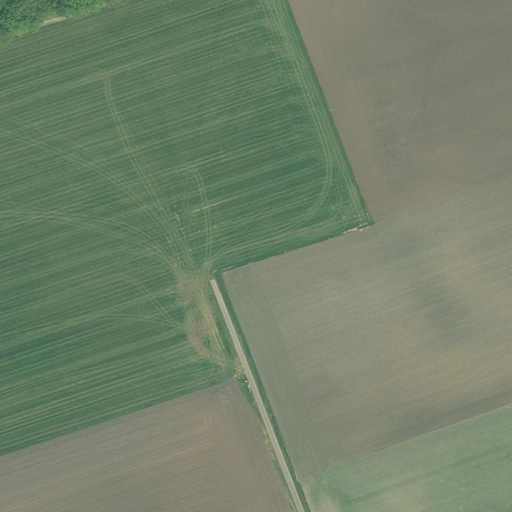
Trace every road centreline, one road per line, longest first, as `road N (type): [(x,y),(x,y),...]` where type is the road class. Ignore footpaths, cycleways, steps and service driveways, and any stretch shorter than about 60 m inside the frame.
road 1 (unclassified): [(301,511),(212,281)]
road 2 (track): [(117,0),(0,39)]
